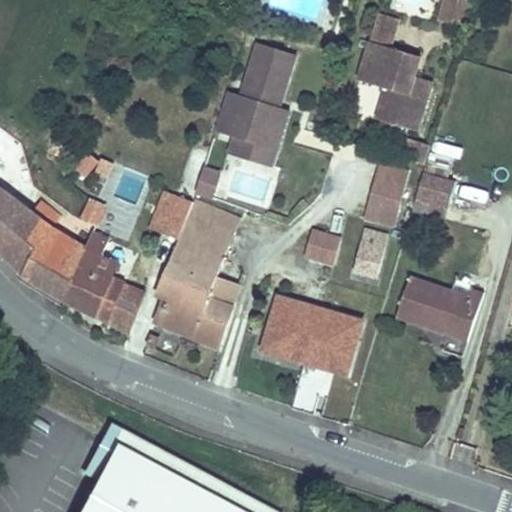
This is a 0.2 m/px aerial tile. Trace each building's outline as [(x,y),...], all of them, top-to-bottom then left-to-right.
[(445,0),(442,12),(470,20),(475,0),(474,0),(445,0)] [(382,11),(373,43),(394,48),(402,17),(382,11)] [(394,48),(373,43),(363,81),(389,88),(380,118),(421,130),(435,79),(419,75),(424,56),(394,48)] [(225,115),(219,131),(228,134),(234,118),(225,115)] [(44,146),(39,159),(56,166),(61,152),(44,146)] [(88,153),(76,178),(103,190),(115,165),(88,153)] [(364,223),(396,231),(412,171),(381,162),(364,223)] [(426,169),(413,211),(447,222),(460,180),(426,169)] [(218,179),(211,198),(221,202),(228,183),(218,179)] [(0,242),(68,296),(85,251),(0,189),(0,242)] [(192,213),(196,202),(191,200),(176,195),(152,250),(145,248),(138,270),(163,280),(192,213)] [(90,198),(82,220),(100,227),(109,206),(90,198)] [(196,202),(192,213),(233,232),(237,220),(196,202)] [(261,230),(282,237),(290,212),(266,205),(261,230)] [(229,326),(235,310),(209,300),(235,233),(233,232),(192,213),(163,280),(158,291),(167,295),(159,316),(158,317),(221,349),(229,326)] [(140,221),(126,240),(139,245),(147,225),(140,221)] [(352,277),(381,282),(390,235),(361,229),(352,277)] [(307,262),(336,268),(343,237),(314,230),(307,262)] [(85,251),(68,296),(129,328),(144,291),(107,279),(113,264),(99,257),(105,240),(91,235),(85,251)] [(139,245),(126,240),(123,252),(122,264),(138,270),(145,248),(139,245)] [(407,277),(395,317),(453,334),(461,308),(471,311),(476,297),(407,277)] [(155,309),(159,316),(167,295),(158,291),(156,302),(155,309)] [(264,348),(305,361),(321,308),(285,298),(275,328),(271,327),(264,348)] [(321,308),(305,361),(346,374),(353,353),(351,352),(361,320),(321,308)] [(129,437),(120,453),(174,481),(181,465),(129,437)] [(120,453),(89,511),(270,511),(181,465),(174,481),(120,453)]
